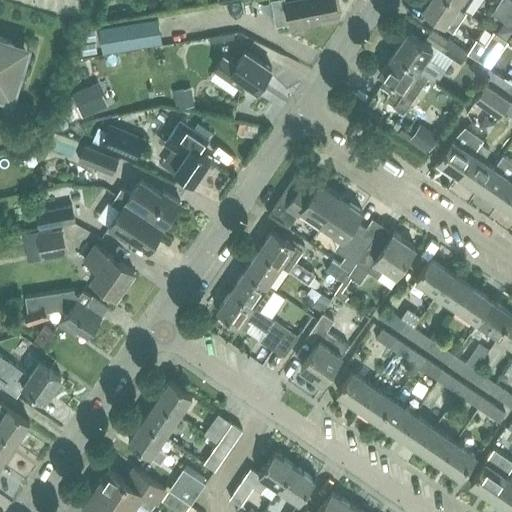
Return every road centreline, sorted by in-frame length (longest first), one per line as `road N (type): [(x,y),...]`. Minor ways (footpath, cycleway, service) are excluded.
road 1 (residential): [(431,511),(153,335)]
road 2 (unclassified): [(153,335),(303,128)]
road 3 (residential): [(511,270),(303,128)]
road 4 (unclassified): [(31,511),(153,335)]
road 5 (unclassified): [(303,128),(387,0)]
